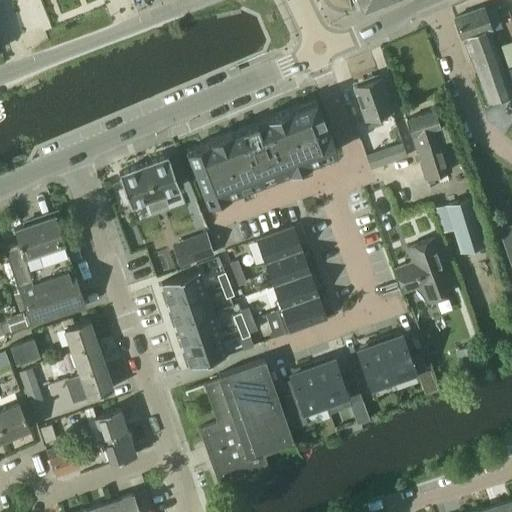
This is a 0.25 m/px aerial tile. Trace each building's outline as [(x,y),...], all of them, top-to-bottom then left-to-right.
[(484,5),(453,16),(461,38),(464,36),(465,36),(487,28),(488,29),(492,28),(486,11),(484,5)] [(496,8),(486,11),(492,28),(502,24),(496,8)] [(487,28),(465,36),(489,101),(511,93),(487,28)] [(367,80),(355,84),(370,125),(383,120),(380,111),(391,107),(380,75),(377,76),(375,74),(368,77),(367,80)] [(310,161),(310,160),(337,150),(328,127),(327,128),(315,98),(289,108),(289,107),(267,115),(267,117),(256,121),(256,120),(244,124),(245,125),(231,131),(231,130),(208,138),(209,140),(186,148),(207,202),(229,193),(229,192),(260,180),(261,184),(297,170),(296,167),(310,161)] [(440,125),(435,108),(408,117),(426,176),(452,168),(444,142),(439,126),(440,125)] [(440,125),(439,126),(444,142),(454,139),(449,122),(440,125)] [(392,144),(384,147),(389,161),(397,158),(407,155),(402,141),(392,144)] [(168,153),(118,171),(124,185),(118,187),(124,202),(129,200),(130,203),(147,197),(151,211),(167,205),(162,192),(179,185),(168,153)] [(472,195),(446,202),(433,206),(440,232),(454,228),(460,249),(486,241),(472,195)] [(31,322),(86,303),(55,212),(14,226),(19,241),(5,246),(31,322)] [(256,238),(264,261),(302,248),(293,225),(256,238)] [(213,256),(205,231),(186,238),(194,263),(213,256)] [(422,283),(427,298),(453,289),(433,236),(408,245),(413,260),(395,267),(403,289),(422,283)] [(264,261),(272,284),(310,271),(302,248),(264,261)] [(229,261),(234,272),(241,269),(237,258),(229,261)] [(219,259),(215,260),(217,270),(223,267),(219,259)] [(241,269),(234,272),(238,284),(246,281),(241,269)] [(188,271),(166,280),(172,294),(196,286),(188,271)] [(275,308),(276,309),(318,294),(310,271),(272,284),(280,306),(275,308)] [(199,292),(174,301),(181,315),(204,307),(199,292)] [(327,317),(318,294),(276,309),(284,332),(327,317)] [(240,308),(244,320),(252,317),(248,305),(240,308)] [(207,311),(183,320),(187,335),(215,326),(207,311)] [(22,312),(5,317),(10,332),(26,326),(22,312)] [(252,317),(244,320),(249,331),(257,328),(252,317)] [(64,326),(72,350),(97,341),(89,318),(64,326)] [(246,329),(240,331),(245,339),(249,338),(246,329)] [(217,332),(190,341),(195,357),(223,347),(217,332)] [(391,333),(378,337),(393,378),(415,370),(415,369),(426,365),(421,351),(410,355),(401,332),(392,336),(391,333)] [(17,363),(40,354),(34,336),(10,344),(17,363)] [(349,363),(353,376),(354,377),(365,373),(370,386),(393,378),(378,337),(365,342),(366,345),(357,348),(361,359),(349,363)] [(105,364),(97,341),(72,350),(80,372),(105,364)] [(476,342),(462,347),(471,370),(485,365),(476,342)] [(218,376),(204,382),(217,420),(199,426),(219,482),(268,464),(263,449),(293,438),(265,356),(217,373),(218,376)] [(323,357),(310,361),(328,411),(362,399),(354,377),(353,376),(342,380),(334,356),(324,360),(323,357)] [(328,412),(328,411),(310,361),(298,366),(299,369),(289,372),(298,396),(286,400),(291,414),(303,410),(324,402),(328,412)] [(105,364),(80,372),(88,395),(113,387),(105,364)] [(31,366),(19,371),(22,379),(34,374),(31,366)] [(34,374),(22,379),(24,387),(37,382),(34,374)] [(37,382),(24,387),(30,403),(43,398),(37,382)] [(19,402),(0,409),(0,427),(4,437),(29,427),(19,402)] [(103,438),(127,429),(119,406),(95,415),(103,438)] [(39,427),(45,442),(56,438),(51,423),(39,427)] [(136,452),(127,429),(103,438),(111,461),(136,452)] [(48,456),(61,452),(58,444),(46,449),(48,456)] [(61,452),(49,457),(52,465),(55,474),(77,465),(71,448),(61,452)] [(140,511),(134,491),(110,499),(114,511),(140,511)] [(114,511),(110,499),(88,507),(89,511),(114,511)] [(489,511),(511,511),(511,499),(488,507),(489,511)]
